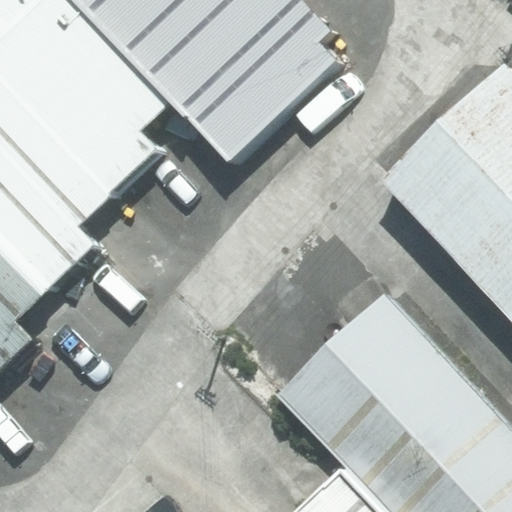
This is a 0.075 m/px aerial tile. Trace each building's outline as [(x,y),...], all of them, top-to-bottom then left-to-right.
[(0,0),(0,207),(67,276),(74,284),(112,247),(96,230),(181,148),(168,135),(200,104),(172,75),(99,0),(0,0)] [(251,0),(99,0),(172,75),(251,0)] [(323,0),(251,0),(172,75),(200,104),(256,162),(359,64),(342,47),(356,34),(323,0)] [(511,95),(498,81),(392,179),(511,306),(511,95)] [(0,394),(71,327),(43,299),(67,276),(0,207),(0,394)] [(511,511),(511,412),(398,291),(296,385),(415,511),(511,511)] [(389,511),(361,481),(327,511),(389,511)]
